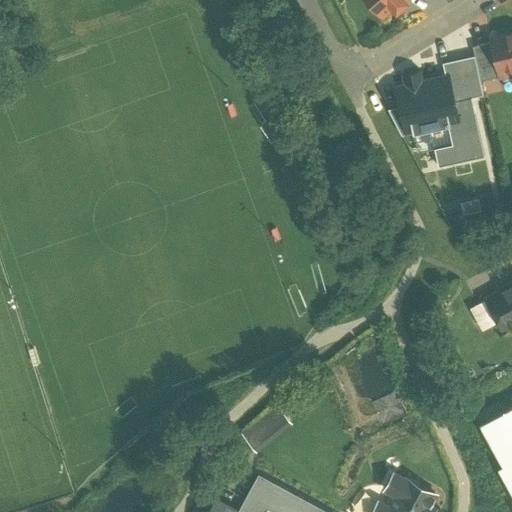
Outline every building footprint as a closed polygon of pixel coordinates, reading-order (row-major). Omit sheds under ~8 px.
[(404,0),(369,0),(383,15),(393,7),(397,11),(403,6),(403,1),(404,0)] [(505,33),(494,36),(495,37),(492,38),(493,42),(501,77),(511,74),(511,32),(505,34),(505,33)] [(493,42),(473,47),(481,82),(501,77),(493,42)] [(444,69),(429,72),(430,74),(415,77),(423,115),(468,105),(459,67),(444,70),(444,69)] [(485,106),(468,110),(476,145),(492,141),(485,106)] [(511,284),(487,298),(503,328),(511,323),(511,284)] [(511,409),(480,428),(502,467),(497,470),(511,497),(511,409)] [(280,411),(247,437),(255,447),(288,421),(280,411)] [(394,495),(388,506),(379,502),(373,511),(434,511),(435,510),(429,507),(436,494),(408,479),(407,480),(395,473),(386,490),(394,495)] [(322,511),(261,478),(242,511),(322,511)] [(237,511),(218,501),(212,511),(237,511)]
